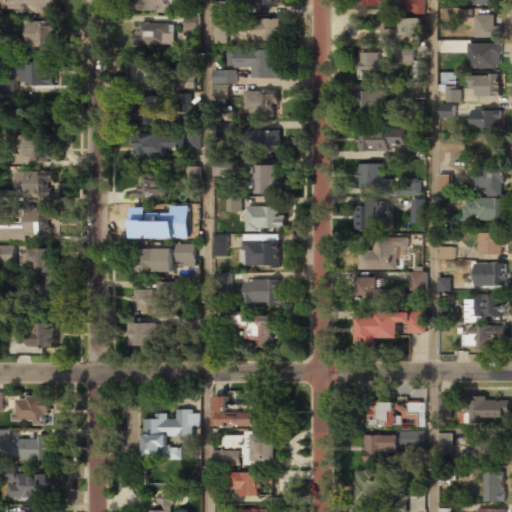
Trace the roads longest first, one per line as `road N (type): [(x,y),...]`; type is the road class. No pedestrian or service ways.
road 1 (residential): [(511,378),(0,372)]
road 2 (residential): [(322,0),(324,511)]
road 3 (residential): [(97,0),(98,511)]
